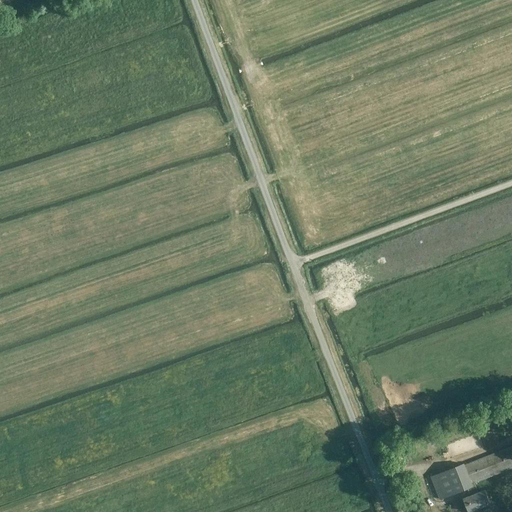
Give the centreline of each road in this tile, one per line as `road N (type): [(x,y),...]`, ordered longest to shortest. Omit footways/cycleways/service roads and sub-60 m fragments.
road 1 (unclassified): [(291,264),(191,0)]
road 2 (unclassified): [(388,511),(291,264)]
road 3 (unclassified): [(291,264),(511,183)]
